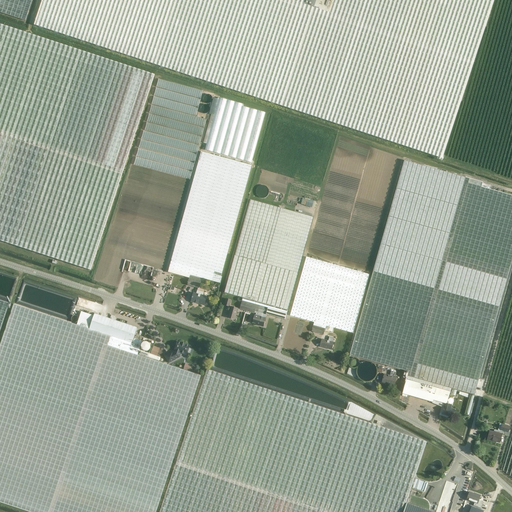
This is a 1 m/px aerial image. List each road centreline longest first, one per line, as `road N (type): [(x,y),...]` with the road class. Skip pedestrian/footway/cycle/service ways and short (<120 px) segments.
road 1 (tertiary): [(465,453),(338,377),(0,262)]
road 2 (unclassified): [(465,453),(511,288)]
